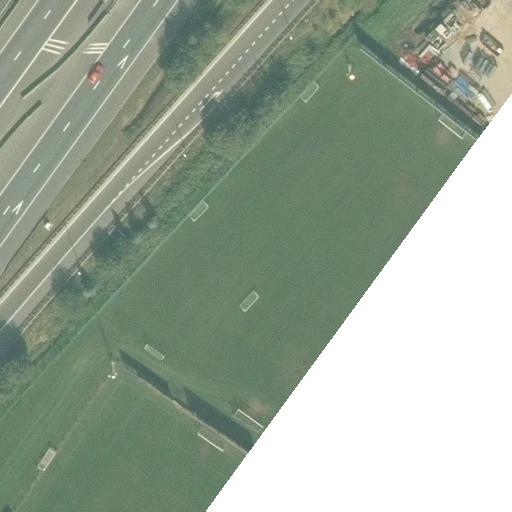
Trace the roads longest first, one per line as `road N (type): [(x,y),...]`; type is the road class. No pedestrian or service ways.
road 1 (motorway): [(0,322),(289,0)]
road 2 (motorway): [(0,222),(160,0)]
